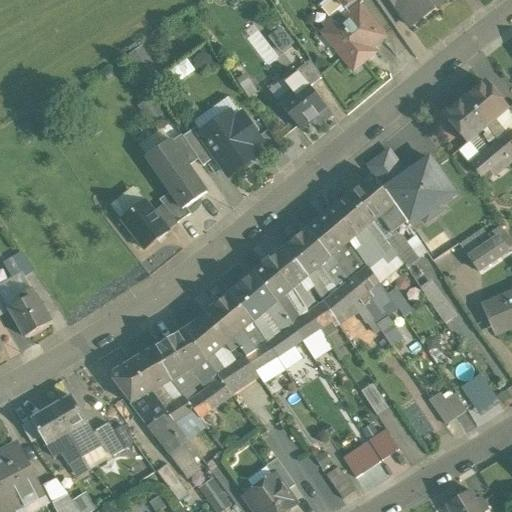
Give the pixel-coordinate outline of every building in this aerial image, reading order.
[(359,0),(337,0),(348,14),(343,18),(339,14),(323,27),(327,32),(323,36),(353,73),(370,60),(366,54),(386,38),(360,4),(362,3),(359,0)] [(390,0),(409,27),(434,10),(427,0),(390,0)] [(427,0),(434,10),(435,9),(432,6),(441,0),(427,0)] [(143,47),(129,57),(146,81),(161,71),(143,47)] [(326,108),(299,75),(288,84),(294,91),(280,103),(300,128),(326,108)] [(508,109),(486,83),(465,99),(488,127),(507,111),(508,109)] [(488,127),(465,99),(444,116),(466,143),(468,144),(477,136),(488,127)] [(201,134),(200,134),(216,157),(229,176),(258,155),(252,147),(260,141),(242,115),(234,121),(230,114),(201,134)] [(201,134),(197,127),(182,137),(198,160),(203,167),(216,157),(200,134),(201,134)] [(182,137),(181,135),(171,142),(188,167),(198,160),(182,137)] [(477,136),(468,144),(466,143),(459,149),(460,150),(464,155),(482,176),(507,155),(501,143),(494,135),(484,143),(477,136)] [(511,136),(501,143),(507,155),(511,151),(511,136)] [(171,142),(170,141),(146,158),(170,193),(182,210),(186,208),(207,193),(188,167),(171,142)] [(388,152),(367,168),(373,176),(384,191),(405,176),(388,152)] [(405,176),(384,191),(394,207),(406,224),(409,227),(455,195),(430,159),(405,176)] [(384,191),(373,176),(349,196),(371,224),(379,218),(394,207),(384,191)] [(170,193),(159,200),(164,206),(178,224),(190,215),(186,208),(182,210),(170,193)] [(349,196),(327,214),(349,242),(371,224),(349,196)] [(155,213),(142,197),(129,207),(133,212),(123,220),(146,250),(170,232),(155,213)] [(178,224),(164,206),(155,213),(168,230),(178,224)] [(394,207),(379,218),(392,235),(397,231),(406,224),(394,207)] [(327,214),(308,230),(330,259),(349,242),(327,214)] [(407,269),(419,259),(407,243),(397,231),(392,235),(379,218),(371,224),(398,257),(404,265),(407,269)] [(398,257),(371,224),(349,242),(368,270),(369,270),(382,260),(387,266),(398,257)] [(308,230),(284,249),(306,278),(330,259),(308,230)] [(419,230),(413,234),(415,237),(426,253),(431,261),(452,247),(443,233),(428,243),(419,230)] [(510,240),(505,233),(498,238),(502,245),(510,240)] [(426,253),(415,237),(407,243),(419,259),(426,253)] [(498,238),(468,258),(478,272),(507,252),(502,245),(498,238)] [(368,270),(349,242),(330,259),(349,285),(368,270)] [(284,249),(271,261),(282,274),(283,274),(279,278),(278,278),(289,293),(292,290),(300,283),(306,278),(284,249)] [(382,260),(369,270),(378,284),(380,286),(404,265),(398,257),(387,266),(382,260)] [(349,285),(330,259),(306,278),(325,305),(349,285)] [(18,261),(8,267),(14,277),(24,272),(18,261)] [(282,274),(271,261),(268,264),(279,278),(282,274)] [(279,278),(268,264),(254,275),(276,303),(286,295),(289,293),(278,278),(277,278),(279,278)] [(368,270),(349,285),(359,300),(369,292),(378,284),(369,270),(368,270)] [(254,275),(235,291),(230,295),(252,323),(259,318),(265,312),(276,303),(254,275)] [(432,279),(420,288),(446,323),(458,314),(432,279)] [(318,309),(300,283),(292,290),(309,315),(318,309)] [(349,285),(325,305),(335,320),(354,305),(359,300),(349,285)] [(33,287),(20,295),(23,300),(9,308),(27,336),(52,321),(33,287)] [(383,313),(369,292),(359,300),(368,313),(373,320),(383,313)] [(511,294),(482,307),(491,328),(511,319),(511,294)] [(230,295),(210,311),(232,340),(243,331),(252,323),(230,295)] [(302,320),(286,295),(276,303),(292,327),(302,320)] [(359,300),(354,305),(362,318),(363,317),(368,313),(359,300)] [(292,327),(276,303),(265,312),(280,335),(292,327)] [(318,309),(309,315),(319,330),(335,320),(325,305),(318,309)] [(210,311),(192,327),(185,332),(206,361),(222,349),(224,347),(232,340),(210,311)] [(373,320),(368,313),(363,317),(367,323),(373,320)] [(302,320),(292,327),(301,341),(319,330),(309,315),(302,320)] [(280,335),(266,345),(275,358),(282,353),(293,346),(296,349),(303,344),(301,341),(292,327),(280,335)] [(304,340),(315,359),(333,348),(322,329),(304,340)] [(243,331),(232,340),(245,359),(256,352),(243,331)] [(185,332),(152,350),(171,381),(180,376),(206,361),(185,332)] [(224,347),(222,349),(234,366),(245,359),(232,340),(224,347)] [(256,352),(245,359),(254,372),(275,358),(266,345),(256,352)] [(171,381),(152,350),(131,364),(152,393),(160,404),(165,411),(174,405),(161,388),(171,381)] [(282,353),(275,358),(284,371),(291,367),(282,353)] [(234,366),(217,378),(220,381),(227,391),(254,372),(245,359),(234,366)] [(152,393),(131,364),(114,374),(112,381),(131,405),(142,398),(151,410),(160,404),(152,393)] [(291,367),(284,371),(292,382),(298,378),(291,367)] [(263,372),(257,376),(263,385),(269,381),(263,372)] [(189,387),(180,376),(171,381),(184,398),(188,403),(197,397),(189,387)] [(220,381),(197,397),(188,403),(194,411),(200,418),(230,396),(227,391),(220,381)] [(374,383),(362,391),(376,415),(389,407),(374,383)] [(429,403),(447,427),(467,412),(454,395),(447,400),(442,394),(429,403)] [(71,398),(51,410),(66,436),(82,427),(87,424),(71,398)] [(188,403),(184,398),(178,403),(188,415),(194,411),(188,403)] [(160,404),(151,410),(158,419),(162,416),(167,413),(165,411),(160,404)] [(183,418),(174,405),(165,411),(167,413),(175,424),(183,418)] [(51,410),(32,421),(41,438),(46,447),(66,436),(51,410)] [(175,424),(167,413),(162,416),(187,449),(191,446),(175,424)] [(187,449),(162,416),(158,419),(148,427),(169,455),(165,458),(168,463),(172,460),(176,465),(183,460),(179,455),(187,449)] [(32,421),(21,427),(31,444),(41,438),(32,421)] [(107,425),(96,431),(111,457),(122,450),(107,425)] [(82,427),(66,436),(72,446),(80,459),(100,447),(92,434),(88,437),(82,427)] [(381,460),(399,451),(389,429),(371,437),(381,460)] [(316,459),(330,472),(344,457),(330,444),(316,459)] [(370,464),(380,459),(373,444),(363,449),(370,464)] [(72,446),(62,452),(70,465),(80,459),(72,446)] [(187,449),(179,455),(183,460),(176,465),(182,472),(201,459),(191,446),(187,449)] [(18,449),(0,458),(0,511),(9,511),(19,507),(17,503),(40,491),(18,449)] [(201,459),(182,472),(188,481),(201,472),(199,469),(205,465),(201,459)] [(295,485),(277,459),(266,467),(273,476),(274,476),(285,492),(295,485)] [(273,476),(246,496),(257,511),(286,511),(295,506),(285,492),(274,476),(273,476)] [(201,490),(217,511),(226,511),(232,508),(213,481),(201,490)] [(481,511),(470,492),(447,506),(450,511),(481,511)] [(79,511),(68,496),(52,504),(56,511),(79,511)]
